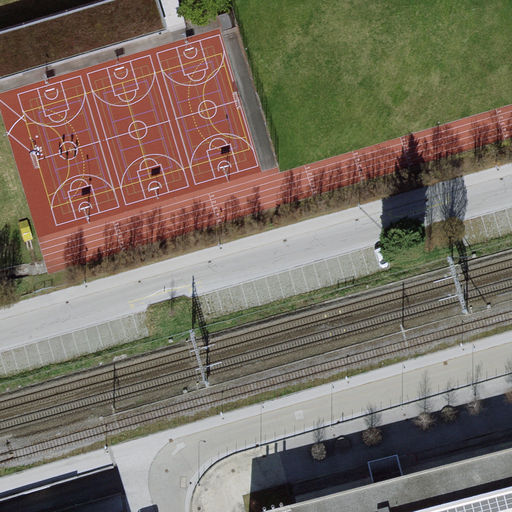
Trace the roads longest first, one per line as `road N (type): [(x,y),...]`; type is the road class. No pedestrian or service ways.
road 1 (residential): [(0,329),(511,183)]
road 2 (residential): [(171,511),(169,471),(190,446),(511,357)]
